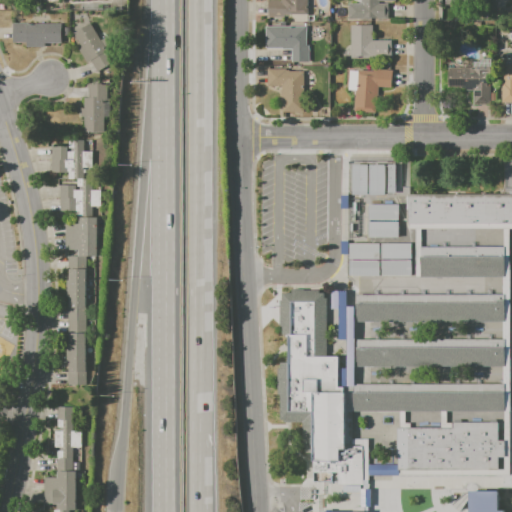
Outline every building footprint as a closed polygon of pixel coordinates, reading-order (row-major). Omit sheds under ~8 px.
[(308,0),(308,15),(285,14),(285,17),(269,17),(269,0),(308,0)] [(395,0),(395,1),(379,1),(379,3),(387,3),(388,17),(348,18),(348,4),(361,4),(361,2),(360,2),(356,1),(355,0),(395,0)] [(13,23),(26,23),(26,24),(61,24),(61,43),(45,43),(45,47),(26,47),(26,42),(13,42),(13,23)] [(90,23),(101,40),(108,35),(113,42),(105,47),(114,61),(97,72),(90,61),(87,63),(79,49),(82,47),(74,34),(90,23)] [(351,25),(372,25),(372,40),(391,40),(391,58),(351,58),(351,25)] [(266,26),(307,27),(307,44),(309,44),(309,61),(292,61),(293,48),(266,48),(266,26)] [(447,66),(474,67),(474,62),(480,62),(483,59),(490,59),(490,104),(472,104),(472,89),(447,89),(447,66)] [(511,103),(503,103),(503,99),(501,99),(501,82),(503,82),(503,64),(511,64),(511,103)] [(268,69),(286,68),(286,71),(303,71),(304,111),(283,112),(282,86),(269,86),(268,69)] [(357,70),(372,71),(373,69),(392,70),(391,88),(377,87),(375,111),(354,109),(356,90),(348,90),(350,70),(357,71),(357,70)] [(84,97),(89,97),(89,84),(108,84),(108,99),(104,99),(104,132),(85,132),(85,116),(81,116),(81,108),(84,108),(84,97)] [(52,146),(67,146),(67,151),(70,151),(70,148),(69,148),(69,140),(92,140),(92,167),(92,168),(91,169),(90,169),(89,170),(87,170),(87,178),(78,178),(69,178),(69,172),(52,172),(52,146)] [(350,164),(395,164),(395,194),(350,194),(350,164)] [(60,185),(76,185),(76,190),(79,190),(79,187),(78,187),(78,178),(87,178),(92,178),(92,190),(101,190),(101,206),(92,206),(92,217),(79,217),(77,217),(77,211),(60,211),(60,185)] [(408,195),(511,194),(511,224),(408,224),(408,195)] [(367,204),(398,204),(398,237),(367,237),(367,204)] [(66,224),(79,224),(79,217),(92,217),(98,217),(98,256),(79,256),(79,250),(66,250),(66,224)] [(348,243),(410,243),(411,275),(348,276),(348,243)] [(420,256),(504,256),(504,277),(420,277),(420,256)] [(69,333),(69,297),(68,297),(68,280),(69,280),(69,269),(85,269),(86,333),(69,333)] [(283,293),(292,293),(292,289),(305,289),(305,291),(320,291),(320,294),(325,294),(325,298),(327,298),(327,357),(338,357),(338,390),(343,390),(343,446),(362,446),(362,484),(336,484),(336,461),(313,461),(313,453),(303,453),(303,421),(281,421),(281,394),(278,394),(278,368),(281,368),(281,362),(286,362),(286,335),(280,335),(280,300),(283,300),(283,293)] [(356,294),(505,293),(505,322),(356,322),(356,294)] [(86,384),(68,385),(68,371),(70,371),(69,364),(68,364),(67,344),(69,344),(69,333),(86,333),(86,384)] [(356,340),(506,340),(506,367),(356,368),(356,340)] [(353,383),(504,383),(504,411),(353,411),(353,383)] [(57,407),(74,407),(74,431),(81,431),(81,447),(74,447),(73,471),(57,471),(57,450),(59,450),(59,447),(55,447),(55,431),(57,431),(57,407)] [(402,428),(452,428),(452,422),(497,422),(497,441),(503,441),(503,458),(498,458),(498,469),(402,469),(402,428)] [(44,477),(57,477),(57,471),(73,471),(76,471),(76,510),(70,510),(57,510),(57,504),(44,504),(44,477)] [(497,510),(503,510),(503,511),(468,511),(468,490),(497,490),(497,510)]
